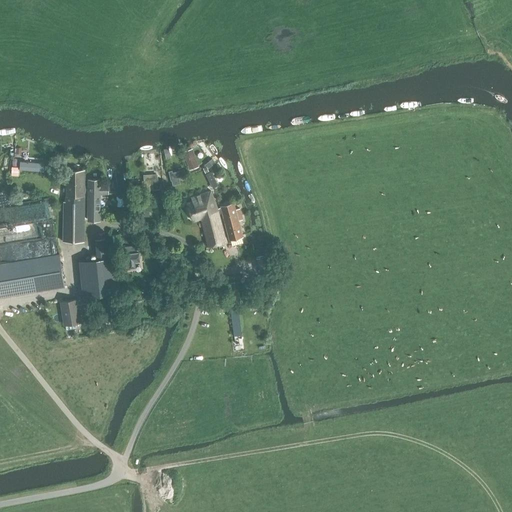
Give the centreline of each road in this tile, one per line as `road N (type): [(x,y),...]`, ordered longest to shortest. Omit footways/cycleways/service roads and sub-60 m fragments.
road 1 (track): [(136,471),(387,433),(469,470),(500,511)]
road 2 (unclassified): [(117,476),(181,354),(206,273),(188,243),(133,223),(109,224)]
road 3 (unclassified): [(0,506),(117,476)]
